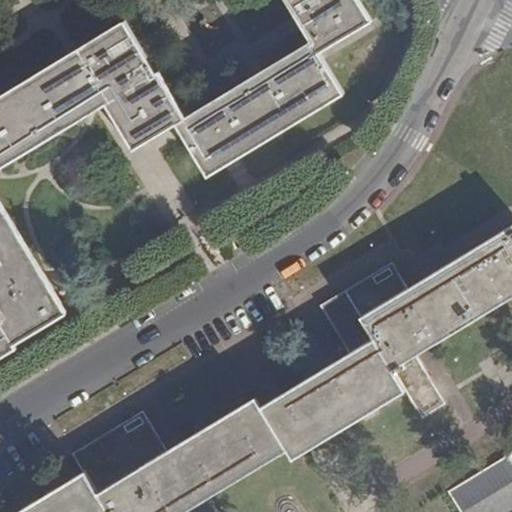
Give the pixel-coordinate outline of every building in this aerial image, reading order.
[(287,0),(311,40),(189,110),(163,66),(159,68),(128,14),(0,91),(0,350),(20,338),(18,334),(66,305),(0,192),(0,160),(116,90),(144,137),(186,112),(217,167),(349,88),(322,41),(374,12),(366,0),(287,0)] [(511,295),(511,224),(409,286),(395,262),(324,304),(353,352),(281,395),(268,402),(294,445),(299,454),(313,446),(407,390),(422,416),(447,401),(418,352),(511,295)] [(183,511),(294,445),(268,402),(262,393),(172,447),(149,408),(80,449),(88,462),(3,511),(183,511)] [(491,511),(462,463),(380,511),(491,511)] [(474,480),(481,495),(511,480),(511,468),(509,463),(474,480)]
